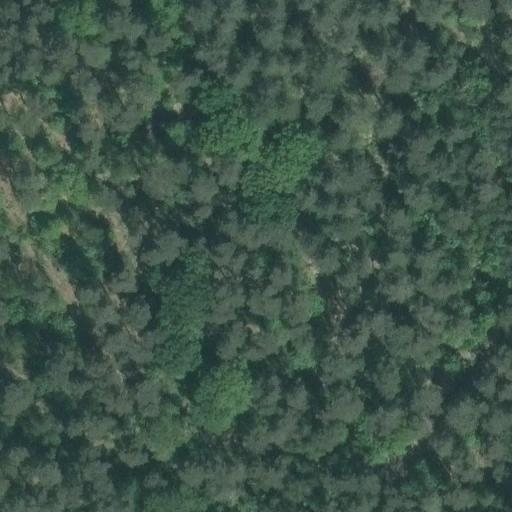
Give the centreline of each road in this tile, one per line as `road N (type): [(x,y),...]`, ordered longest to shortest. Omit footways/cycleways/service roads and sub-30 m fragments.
road 1 (track): [(170,0),(385,458),(365,511)]
road 2 (track): [(385,458),(511,297)]
